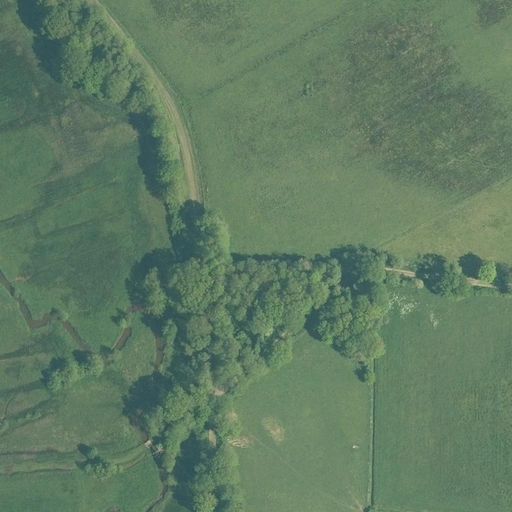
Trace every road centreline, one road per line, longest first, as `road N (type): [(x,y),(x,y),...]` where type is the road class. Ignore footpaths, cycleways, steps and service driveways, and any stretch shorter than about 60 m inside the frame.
road 1 (track): [(210,399),(191,157),(170,102),(91,0)]
road 2 (track): [(210,399),(353,277),(511,287)]
road 3 (track): [(150,443),(118,461),(0,470)]
